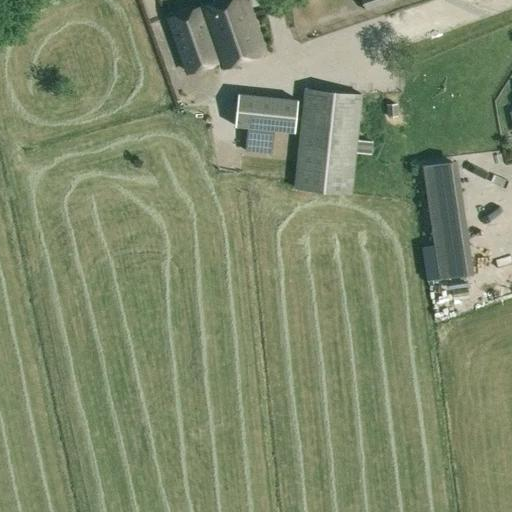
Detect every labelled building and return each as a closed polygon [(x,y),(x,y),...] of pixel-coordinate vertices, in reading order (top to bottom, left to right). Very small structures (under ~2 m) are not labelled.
[(219,0),(200,7),(219,60),(222,68),(267,52),(247,0),(219,0)] [(361,0),(365,10),(394,0),(361,0)] [(200,7),(168,19),(187,72),(219,60),(200,7)] [(295,188),(351,194),(361,94),(305,88),(295,188)] [(247,152),(270,155),(273,131),(294,133),(297,100),(253,95),(237,94),(233,127),(249,129),(247,152)] [(473,274),(457,159),(423,164),(440,279),(473,274)]
